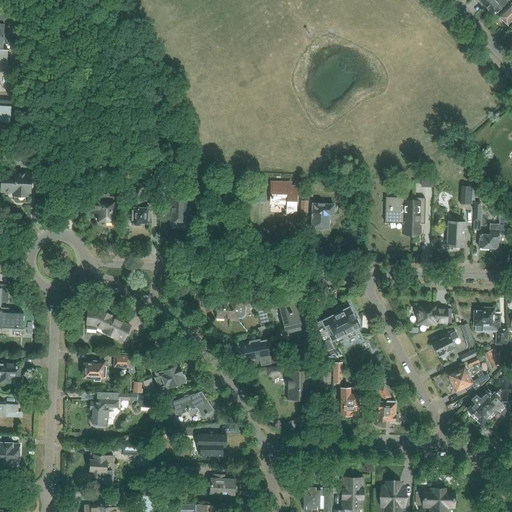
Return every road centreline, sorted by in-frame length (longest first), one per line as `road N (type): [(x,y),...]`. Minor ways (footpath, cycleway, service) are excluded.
road 1 (residential): [(370,276),(160,269)]
road 2 (residential): [(47,484),(56,286)]
road 3 (residential): [(450,446),(372,299),(370,276)]
road 4 (residential): [(268,443),(450,446)]
road 5 (residential): [(268,443),(210,359),(154,305)]
road 6 (residential): [(511,279),(370,276)]
